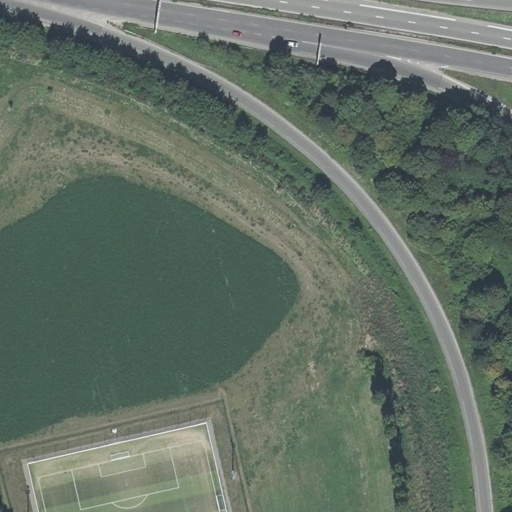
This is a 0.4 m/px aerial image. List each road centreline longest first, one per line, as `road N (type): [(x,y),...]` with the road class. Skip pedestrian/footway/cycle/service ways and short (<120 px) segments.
road 1 (trunk): [(0,2),(154,51),(268,114),(327,159),(401,248),(435,309),(469,406),(484,511)]
road 2 (trunk): [(268,23),(450,85),(511,124)]
road 3 (trunk): [(268,23),(511,68)]
road 4 (trunk): [(511,39),(274,0)]
road 5 (trunk): [(112,0),(268,23)]
